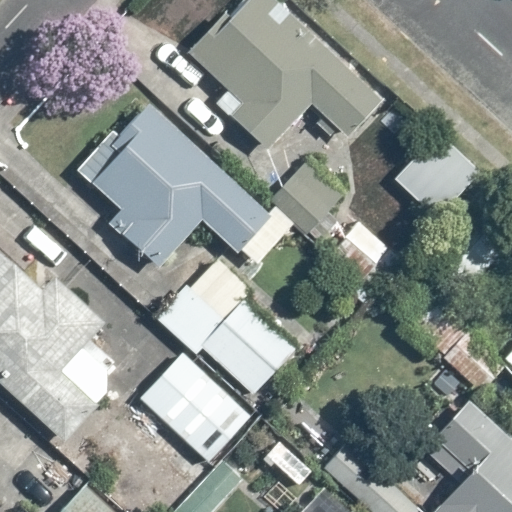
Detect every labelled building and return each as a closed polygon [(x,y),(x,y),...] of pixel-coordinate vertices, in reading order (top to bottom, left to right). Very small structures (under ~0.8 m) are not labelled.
[(387,91),(288,0),(245,0),(198,52),(233,85),(222,97),(275,145),(314,103),(347,134),(387,91)] [(272,202),(151,95),(85,170),(126,206),(115,219),(163,262),(206,214),(258,260),(300,213),(319,229),(351,192),(312,157),(272,202)] [(480,170),(436,131),(393,180),(437,219),(480,170)] [(511,219),(481,188),(422,247),(468,294),(511,251),(511,219)] [(401,256),(348,209),(314,247),(367,295),(401,256)] [(0,371),(71,439),(109,399),(70,361),(108,320),(53,268),(41,281),(3,246),(0,249),(0,371)] [(263,285),(225,253),(199,286),(188,277),(157,315),(186,339),(143,392),(156,403),(135,429),(180,465),(194,447),(218,467),(270,403),(259,394),(307,337),(255,294),(263,285)] [(511,351),(506,358),(412,277),(389,303),(491,392),(511,369),(511,351)] [(511,511),(511,425),(477,394),(431,446),(465,477),(433,511),(511,511)] [(0,511),(44,511),(80,477),(0,397),(0,511)] [(313,470),(278,439),(263,456),(297,487),(313,470)] [(126,511),(90,478),(57,511),(126,511)] [(376,511),(359,498),(353,505),(347,511),(376,511)]
